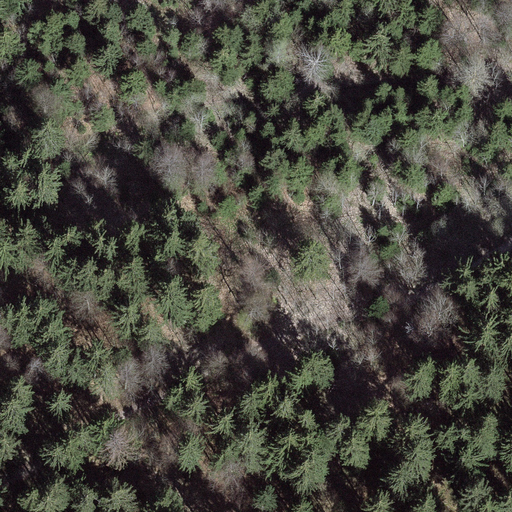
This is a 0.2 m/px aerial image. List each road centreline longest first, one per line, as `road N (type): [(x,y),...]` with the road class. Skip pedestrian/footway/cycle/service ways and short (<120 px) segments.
road 1 (track): [(511,244),(417,293),(262,342),(0,483)]
road 2 (track): [(0,173),(275,90),(511,56)]
